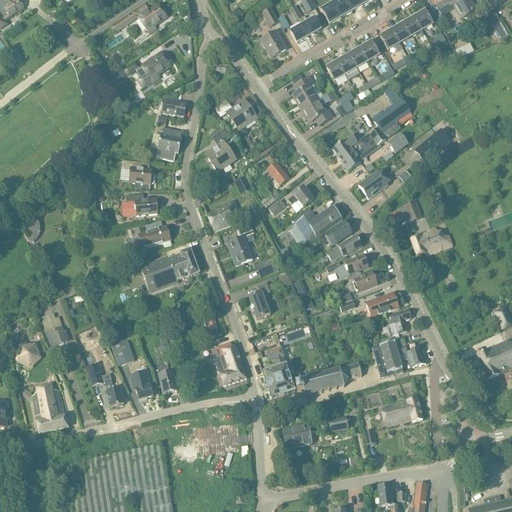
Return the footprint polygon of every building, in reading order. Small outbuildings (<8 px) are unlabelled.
[(0,0),(0,31),(8,26),(5,22),(24,9),(17,0),(0,0)] [(309,0),(307,0),(301,4),(307,14),(315,10),(309,0)] [(343,0),(340,0),(332,5),(340,19),(351,13),(343,0)] [(343,0),(351,13),(362,7),(358,0),(343,0)] [(445,0),(435,6),(436,9),(441,18),(445,16),(454,11),(455,10),(461,21),(464,19),(466,20),(470,18),(470,15),(476,12),(469,0),(445,0)] [(167,19),(157,6),(150,11),(147,5),(109,29),(115,36),(138,20),(149,36),(156,31),(154,28),(167,19)] [(332,5),(321,11),(329,26),(340,19),(332,5)] [(295,7),(292,9),(299,21),(298,21),(299,22),(302,27),(308,38),(321,31),(314,19),(307,23),(304,18),(302,19),(295,7)] [(299,21),(292,9),(289,11),(296,23),(299,22),(298,21),(299,21)] [(270,10),(261,15),(270,30),(279,24),(270,10)] [(425,12),(414,19),(421,32),(427,30),(433,26),(425,12)] [(284,17),(277,20),(284,31),(289,28),(284,17)] [(414,19),(403,25),(410,39),(421,33),(421,32),(414,19)] [(499,42),(508,37),(500,23),(491,28),(499,42)] [(403,25),(392,31),(399,45),(410,39),(403,25)] [(296,45),(308,38),(302,27),(289,34),(296,45)] [(399,45),(392,31),(379,39),(387,52),(394,48),(397,53),(402,50),(399,45)] [(287,51),(276,33),(259,42),(270,61),(287,51)] [(429,45),(428,45),(431,51),(446,42),(441,34),(432,39),(434,42),(431,44),(430,40),(427,42),(429,45)] [(372,43),(360,50),(368,63),(379,57),(372,43)] [(428,45),(417,52),(421,57),(431,51),(428,45)] [(360,50),(349,57),(356,70),(368,63),(360,50)] [(417,52),(406,58),(409,64),(421,57),(417,52)] [(140,69),(135,72),(135,73),(140,80),(138,81),(142,88),(151,82),(152,84),(160,80),(158,77),(170,68),(161,54),(141,68),(140,69)] [(349,57),(337,63),(345,77),(356,70),(349,57)] [(409,64),(406,58),(392,67),(395,72),(409,64)] [(125,70),(124,72),(128,77),(135,72),(140,69),(135,63),(125,70)] [(345,77),(337,63),(326,70),(333,83),(345,77)] [(388,72),(377,79),(380,84),(391,78),(388,72)] [(293,87),(297,94),(292,97),(301,111),(318,101),(310,88),(314,86),(309,78),(293,87)] [(377,79),(366,86),(369,91),(380,84),(377,79)] [(362,95),(358,97),(361,103),(371,98),(368,92),(369,91),(366,86),(359,90),(362,95)] [(160,95),(159,101),(163,102),(161,116),(184,119),(186,105),(176,103),(177,98),(166,96),(160,95)] [(353,100),(350,95),(338,102),(344,113),(352,108),(349,103),(353,100)] [(318,101),(301,111),(309,125),(314,122),(318,128),(334,119),(329,111),(325,113),(318,101)] [(372,121),(381,135),(410,114),(401,101),(372,121)] [(221,120),(226,116),(239,133),(257,120),(244,102),(232,110),(226,102),(214,110),(221,120)] [(382,136),(374,142),(378,147),(385,142),(385,141),(393,135),(400,130),(396,125),(389,130),(382,136)] [(158,151),(156,160),(174,164),(176,155),(178,156),(181,141),(179,141),(181,134),(163,130),(162,137),(161,137),(158,151)] [(352,137),(332,151),(342,165),(374,142),(382,136),(378,130),(369,137),(368,136),(357,144),(352,137)] [(450,142),(440,130),(413,153),(423,164),(450,142)] [(211,139),(217,148),(205,156),(217,174),(236,162),(223,144),(229,140),(223,131),(211,139)] [(400,136),(388,146),(395,155),(407,146),(400,136)] [(342,165),(348,174),(360,164),(359,163),(379,148),(378,147),(374,142),(342,165)] [(129,183),(129,185),(142,186),(142,193),(149,193),(150,187),(150,186),(151,186),(154,186),(154,176),(152,175),(151,175),(151,172),(149,171),(150,165),(122,162),(120,182),(129,183)] [(267,172),(262,176),(269,183),(273,179),(279,188),(289,181),(276,165),(267,172)] [(368,201),(387,187),(377,174),(358,187),(368,201)] [(245,178),(234,183),(240,197),(251,192),(245,178)] [(304,189),(293,197),(287,202),(292,208),(298,203),(303,209),(313,201),(304,189)] [(125,198),(127,217),(127,219),(136,218),(157,216),(156,201),(144,202),(143,196),(125,198)] [(270,196),(260,204),(265,210),(275,203),(270,196)] [(285,208),(280,202),(268,211),(274,217),(285,208)] [(415,202),(403,207),(410,225),(422,220),(415,202)] [(240,216),(235,205),(207,218),(213,233),(241,221),(243,223),(243,222),(244,223),(251,220),(248,213),(240,216)] [(311,215),(295,225),(297,227),(308,244),(341,223),(334,212),(331,208),(314,219),(311,215)] [(20,227),(24,229),(24,231),(24,232),(24,234),(24,236),(26,239),(27,241),(29,243),(31,244),(33,244),(33,243),(34,243),(35,242),(39,237),(40,233),(40,231),(40,228),(39,226),(38,222),(38,220),(37,220),(35,220),(32,221),(30,222),(29,223),(27,224),(23,222),(20,227)] [(136,252),(143,250),(143,251),(163,245),(164,251),(172,248),(170,242),(171,242),(172,241),(170,232),(168,232),(167,232),(166,229),(162,230),(161,223),(130,232),(136,252)] [(344,223),(323,237),(326,241),(331,249),(352,236),(344,223)] [(239,241),(227,246),(236,268),(252,261),(244,240),(253,236),(250,227),(236,233),(239,241)] [(416,258),(425,254),(427,258),(453,248),(452,246),(449,237),(443,239),(441,233),(437,234),(435,229),(427,233),(427,235),(410,242),(416,258)] [(356,238),(342,246),(326,254),(332,264),(362,248),(356,238)] [(317,248),(315,244),(301,252),(303,256),(317,248)] [(29,248),(33,258),(40,255),(37,245),(29,248)] [(178,285),(177,283),(185,280),(183,277),(187,276),(188,280),(199,276),(190,251),(180,255),(180,256),(167,261),(166,259),(139,269),(149,296),(178,285)] [(339,271),(336,272),(339,281),(349,277),(368,269),(363,258),(345,265),(340,268),(341,270),(339,271)] [(278,273),(273,260),(267,262),(269,268),(258,272),(261,280),(278,273)] [(338,263),(325,269),(328,276),(336,272),(339,271),(341,270),(340,268),(338,263)] [(377,287),(372,275),(353,282),(358,294),(377,287)] [(300,283),(294,286),(296,291),(303,288),(300,283)] [(256,288),(259,294),(248,299),(257,322),(270,317),(262,297),(270,294),(266,284),(256,288)] [(399,311),(393,294),(366,304),(371,320),(399,311)] [(338,299),(341,306),(352,301),(349,295),(338,299)] [(301,303),(305,312),(310,310),(307,303),(309,302),(308,299),(301,303)] [(355,310),(352,302),(339,307),(341,315),(355,310)] [(511,326),(505,310),(495,314),(502,331),(511,326)] [(411,320),(408,312),(386,318),(388,327),(389,327),(392,337),(407,333),(404,322),(411,320)] [(41,320),(46,334),(45,334),(47,341),(49,340),(52,349),(70,344),(66,332),(64,332),(63,329),(62,329),(59,319),(55,320),(53,315),(41,320)] [(217,330),(214,320),(206,322),(210,332),(217,330)] [(381,343),(382,348),(372,350),(380,380),(388,378),(388,379),(403,375),(395,344),(394,344),(393,339),(381,343)] [(404,340),(396,342),(398,348),(406,346),(404,340)] [(134,362),(127,341),(110,347),(117,368),(134,362)] [(511,345),(511,346),(510,343),(477,356),(487,381),(499,376),(499,377),(511,371),(511,345)] [(216,356),(212,358),(223,389),(247,381),(236,346),(231,348),(230,345),(214,350),(216,356)] [(12,360),(16,361),(16,363),(30,371),(41,361),(35,346),(19,347),(19,350),(14,349),(12,360)] [(161,349),(166,362),(173,359),(168,347),(161,349)] [(405,347),(397,350),(399,357),(407,355),(405,347)] [(274,363),(277,371),(263,375),(266,385),(265,385),(267,392),(269,392),(272,401),(281,398),(282,399),(295,395),(295,393),(294,393),(286,369),(287,369),(286,368),(283,360),(284,359),(281,350),(265,356),(268,365),(274,363)] [(422,351),(406,355),(410,370),(426,365),(422,351)] [(315,377),(310,378),(309,379),(308,378),(307,378),(308,379),(301,381),(301,380),(300,380),(302,386),(295,388),(297,395),(303,393),(305,399),(306,399),(306,398),(312,396),(312,397),(313,397),(313,396),(319,394),(320,395),(321,395),(320,394),(327,392),(327,393),(328,393),(328,392),(334,390),(334,391),(335,391),(335,390),(343,388),(344,389),(345,388),(344,387),(348,381),(348,382),(361,378),(358,365),(345,369),(346,375),(340,371),(340,370),(339,370),(339,371),(331,373),(330,372),(329,372),(330,373),(323,375),(323,374),(322,374),(322,375),(316,377),(316,376),(315,376),(315,377)] [(97,366),(87,369),(93,388),(102,386),(102,385),(105,384),(107,393),(111,409),(117,407),(119,408),(122,408),(122,406),(124,406),(119,389),(113,391),(109,377),(100,379),(97,366)] [(138,376),(130,378),(133,388),(135,388),(136,392),(138,402),(140,402),(140,403),(147,402),(146,400),(153,398),(145,370),(137,372),(138,376)] [(172,373),(158,377),(164,396),(177,393),(172,373)] [(32,398),(35,416),(37,422),(35,423),(38,436),(68,430),(64,414),(59,392),(32,398)] [(383,408),(385,416),(388,428),(411,422),(412,424),(422,422),(417,400),(383,408)] [(0,404),(0,428),(6,428),(5,421),(9,421),(7,404),(0,404)] [(330,436),(348,432),(345,419),(327,423),(330,436)] [(315,425),(307,427),(283,432),(287,451),(311,446),(309,438),(312,437),(311,434),(317,433),(315,425)] [(366,448),(376,445),(373,431),(363,433),(366,448)] [(55,468),(61,511),(172,511),(162,445),(55,468)] [(447,445),(437,446),(438,454),(448,452),(447,445)] [(467,511),(511,511),(511,481),(509,482),(511,493),(511,500),(498,504),(497,504),(496,499),(480,502),(482,508),(467,511)] [(424,511),(428,487),(416,485),(412,511),(424,511)] [(392,507),(390,487),(377,489),(380,509),(392,507)] [(245,505),(244,495),(234,496),(236,507),(245,505)] [(397,504),(406,504),(406,495),(397,495),(397,504)]
